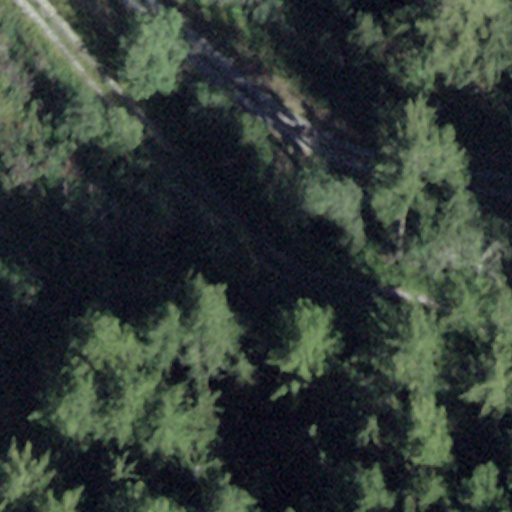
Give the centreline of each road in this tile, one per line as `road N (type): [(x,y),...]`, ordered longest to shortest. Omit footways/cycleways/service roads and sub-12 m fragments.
road 1 (track): [(20,0),(259,248),(511,346)]
road 2 (track): [(511,192),(324,146),(134,0)]
